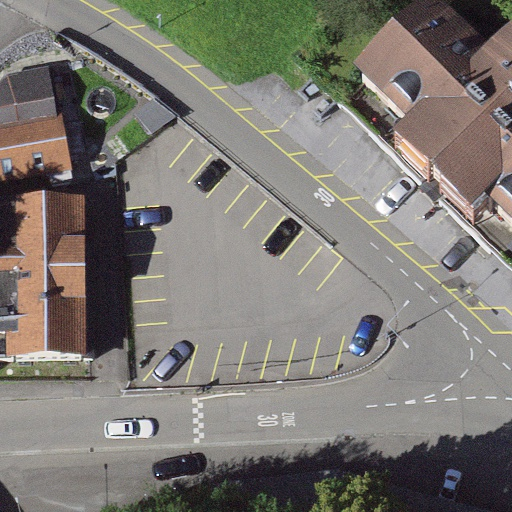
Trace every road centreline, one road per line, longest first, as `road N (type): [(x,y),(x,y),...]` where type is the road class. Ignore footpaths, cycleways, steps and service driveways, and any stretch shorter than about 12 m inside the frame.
road 1 (residential): [(492,379),(455,319),(218,117),(35,0)]
road 2 (residential): [(492,379),(409,403),(0,427)]
